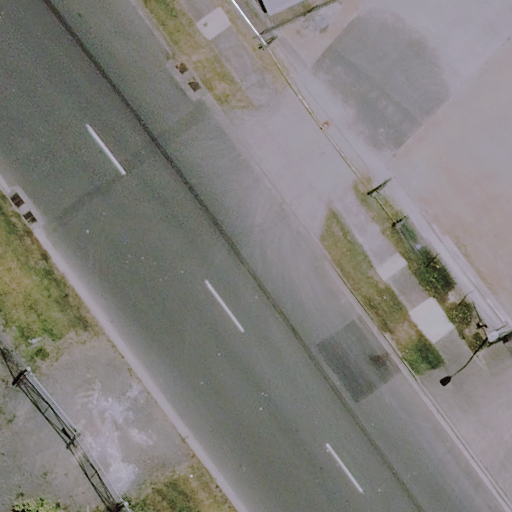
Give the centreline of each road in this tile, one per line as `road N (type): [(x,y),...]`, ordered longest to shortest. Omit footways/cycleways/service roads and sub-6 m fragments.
road 1 (tertiary): [(380,511),(106,150),(0,24)]
road 2 (unknown): [(106,150),(434,0)]
